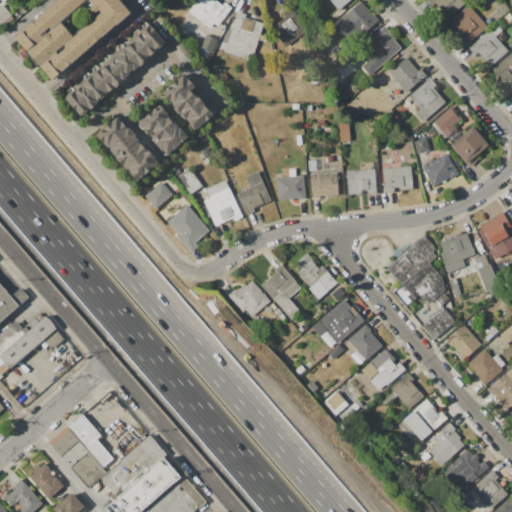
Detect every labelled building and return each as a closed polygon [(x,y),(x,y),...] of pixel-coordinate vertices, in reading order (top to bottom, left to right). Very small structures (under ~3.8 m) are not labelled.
[(55,0),(117,0),(129,13),(52,81),(13,37),(55,0)] [(217,0),(223,4),(224,3),(231,8),(218,26),(214,23),(209,28),(188,12),(196,0),(217,0)] [(333,3),(329,7),(322,0),(349,0),(339,9),(333,3)] [(435,4),(432,6),(426,0),(463,0),(465,2),(447,17),(435,4)] [(335,39),(327,31),(360,1),(378,21),(353,43),(343,32),(335,39)] [(0,6),(2,5),(12,16),(0,26),(0,6)] [(486,27),(466,45),(455,32),(458,29),(451,21),(468,6),(486,27)] [(263,24),(251,60),(234,55),(224,52),(227,44),(222,42),(226,29),(231,30),(237,12),(246,15),(245,18),(263,24)] [(306,29),(292,12),(275,26),(282,34),(278,37),(286,46),(306,29)] [(217,41),(210,54),(186,41),(187,39),(177,28),(188,18),(200,31),(217,41)] [(79,121),(62,102),(150,25),(166,44),(79,121)] [(401,48),(384,63),(366,42),(384,26),(390,33),(389,34),(401,48)] [(489,29),(507,51),(489,67),(477,53),(474,56),(468,48),(489,29)] [(511,88),(507,93),(502,87),(504,85),(491,70),(511,51),(511,88)] [(406,58),(418,71),(420,69),(425,75),(405,92),(388,73),(406,58)] [(183,75),(187,80),(188,79),(195,87),(204,97),(204,98),(211,106),(212,106),(216,110),(194,130),(162,94),(183,75)] [(409,96),(429,78),(436,86),(433,89),(445,102),(428,117),(409,96)] [(137,123),(158,104),(187,136),(166,154),(162,150),(161,151),(154,143),(155,142),(149,136),(148,137),(142,130),(143,129),(137,123)] [(456,129),(447,137),(433,122),(451,106),(462,118),(453,126),(456,129)] [(117,117),(123,122),(122,123),(126,128),(127,127),(134,135),(134,136),(147,151),(148,150),(154,157),(153,158),(156,163),(135,182),(95,137),(117,117)] [(348,120),(350,140),(340,141),(338,121),(348,120)] [(471,127),(487,145),(474,157),(476,160),(468,167),(450,146),(471,127)] [(425,136),(429,150),(417,153),(413,139),(425,136)] [(450,179),(450,178),(433,187),(424,169),(422,165),(434,158),(435,160),(447,153),(458,174),(450,179)] [(308,161),(323,159),(324,169),(309,171),(308,161)] [(367,194),(366,189),(360,190),(361,193),(349,194),(346,171),(360,170),(359,164),(373,162),(376,193),(367,194)] [(411,166),(413,185),(413,189),(399,190),(399,186),(393,187),(393,192),(385,193),(383,169),(411,166)] [(189,168),(201,186),(190,193),(178,176),(189,168)] [(270,201),(252,209),(254,212),(246,215),(236,194),(251,188),(246,177),(257,172),(262,183),(270,201)] [(319,196),(319,197),(312,198),(310,174),(337,173),(338,194),(319,196)] [(275,178),(302,175),(305,199),(297,200),(297,198),(278,200),(275,178)] [(215,225),(204,201),(210,198),(206,189),(225,180),(240,214),(242,217),(234,221),(232,217),(215,225)] [(171,194),(160,181),(143,196),(154,208),(171,194)] [(511,241),(494,251),(480,226),(497,217),(496,215),(502,212),(511,231),(511,233),(510,234),(511,237),(511,241)] [(189,224),(197,217),(208,231),(201,236),(203,238),(196,245),(197,247),(191,252),(176,235),(181,231),(177,226),(185,219),(189,224)] [(448,273),(441,254),(443,253),(439,242),(447,239),(448,240),(465,233),(474,255),(461,260),(463,267),(448,273)] [(387,268),(394,263),(392,261),(417,239),(425,238),(434,249),(432,252),(436,257),(429,263),(442,277),(443,288),(443,289),(450,297),(441,306),(436,300),(439,298),(437,296),(429,303),(426,301),(424,303),(418,296),(405,307),(393,292),(401,284),(387,268)] [(291,266),(306,253),(319,268),(322,266),(345,293),(337,301),(318,280),(309,287),(291,266)] [(484,254),(497,290),(486,294),(473,258),(484,254)] [(261,285),(276,273),(274,270),(281,264),(301,287),(288,298),(299,310),(290,318),(261,285)] [(455,279),(461,294),(455,296),(449,281),(455,279)] [(228,295),(235,289),(237,291),(245,284),(246,285),(252,280),(270,301),(251,318),(244,310),(242,312),(228,295)] [(0,282),(11,295),(21,287),(29,297),(0,322),(0,282)] [(343,299),(353,310),(350,312),(352,315),(356,312),(363,320),(330,348),(311,327),(343,299)] [(441,308),(454,323),(434,339),(421,325),(441,308)] [(52,350),(43,339),(9,369),(0,358),(0,354),(2,353),(0,350),(0,333),(15,320),(26,332),(45,315),(56,327),(55,328),(64,339),(52,350)] [(499,338),(504,333),(503,332),(511,323),(511,338),(505,345),(499,338)] [(365,324),(384,345),(365,361),(347,340),(365,324)] [(464,324),(481,345),(464,360),(452,345),(450,347),(445,341),(464,324)] [(339,344),(343,350),(333,359),(328,354),(339,344)] [(361,370),(386,349),(394,359),(392,361),(396,365),(399,361),(405,369),(379,391),(361,370)] [(484,349),(503,371),(485,387),(478,379),(480,378),(467,364),(484,349)] [(511,366),(511,405),(508,409),(488,387),(511,366)] [(408,373),(426,394),(409,410),(390,388),(408,373)] [(337,391),(348,405),(335,416),(324,403),(337,391)] [(446,418),(420,441),(402,420),(426,399),(439,413),(440,411),(446,418)] [(68,428),(83,415),(101,436),(98,439),(114,457),(102,468),(105,471),(88,487),(50,444),(68,428)] [(449,422),(455,429),(453,430),(460,438),(459,440),(464,446),(441,466),(427,450),(437,442),(432,436),(449,422)] [(488,467),(459,493),(441,472),(468,449),(472,454),(475,452),(479,457),(477,459),(480,462),(482,460),(488,467)] [(48,498),(62,485),(41,462),(26,475),(48,498)] [(491,470),(498,478),(495,480),(508,494),(486,511),(472,511),(460,498),(491,470)] [(144,511),(142,509),(180,477),(182,475),(204,500),(189,511),(144,511)] [(10,505),(12,504),(20,511),(30,511),(41,502),(20,480),(2,497),(10,505)] [(53,505),(57,511),(80,511),(84,509),(71,492),(53,505)] [(492,511),(510,497),(511,499),(511,511),(492,511)]
